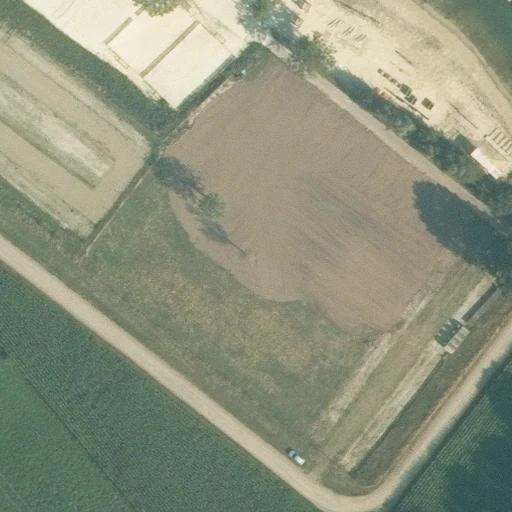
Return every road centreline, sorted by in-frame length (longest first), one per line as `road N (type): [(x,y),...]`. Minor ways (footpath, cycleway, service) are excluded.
road 1 (track): [(0,248),(345,511)]
road 2 (track): [(511,234),(214,0)]
road 3 (track): [(362,511),(384,498),(511,338)]
